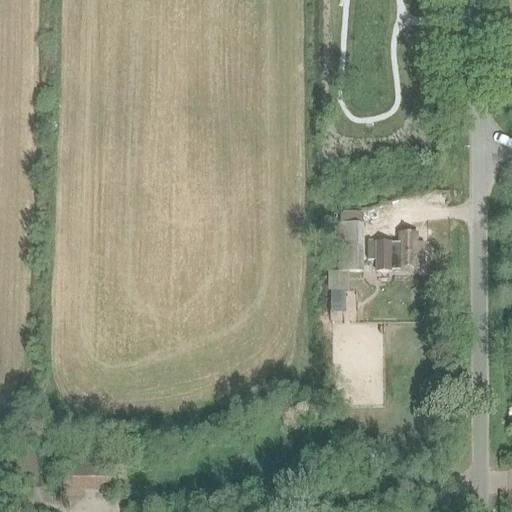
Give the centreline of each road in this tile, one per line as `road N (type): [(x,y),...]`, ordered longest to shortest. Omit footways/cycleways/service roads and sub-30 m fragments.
road 1 (unclassified): [(481,511),(477,155)]
road 2 (unclassified): [(477,155),(476,0)]
